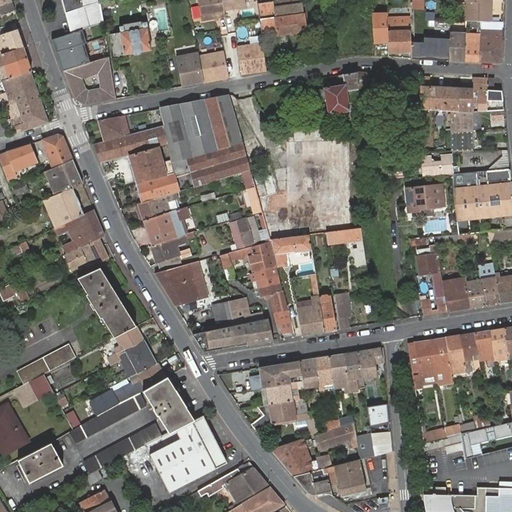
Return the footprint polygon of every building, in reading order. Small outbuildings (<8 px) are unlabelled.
[(61,0),(70,34),(82,30),(103,24),(100,9),(100,4),(97,5),(95,0),(61,0)] [(117,5),(115,0),(100,4),(100,9),(117,5)] [(223,17),(222,11),(220,0),(195,0),(199,22),(223,17)] [(220,0),(222,11),(244,6),(243,0),(220,0)] [(257,3),(261,35),(277,33),(277,35),(306,31),(302,4),(301,4),(299,0),(272,0),(273,1),(257,3)] [(412,0),(412,8),(422,9),(423,0),(412,0)] [(467,1),(465,20),(480,21),(490,21),(491,0),(457,0),(458,0),(467,1)] [(0,14),(15,10),(12,3),(0,6),(0,14)] [(372,9),(373,43),(388,42),(387,24),(387,21),(378,21),(377,16),(377,9),(372,9)] [(498,28),(503,28),(503,22),(490,21),(480,21),(480,27),(480,30),(498,31),(498,28)] [(124,55),(152,50),(147,22),(119,27),(121,32),(109,34),(114,60),(125,58),(124,55)] [(388,42),(388,53),(410,52),(410,45),(410,41),(409,24),(387,24),(388,42)] [(479,40),(478,61),(496,62),(501,56),(503,28),(498,28),(498,31),(480,30),(480,35),(479,40)] [(0,55),(23,48),(17,30),(0,35),(0,55)] [(52,40),(62,71),(90,62),(83,44),(86,43),(82,30),(70,34),(52,40)] [(410,52),(411,57),(449,60),(450,38),(450,33),(434,32),(434,46),(410,45),(410,52)] [(450,38),(449,60),(463,60),(465,39),(450,38)] [(465,39),(463,60),(478,61),(479,40),(465,39)] [(258,72),(267,71),(263,44),(237,48),(241,75),(255,73),(255,71),(258,70),(258,72)] [(0,68),(26,59),(23,48),(0,55),(0,68)] [(227,78),(222,52),(197,57),(200,70),(202,83),(227,78)] [(197,54),(175,58),(180,87),(195,84),(193,72),(200,70),(197,57),(197,54)] [(84,105),(116,99),(112,72),(109,56),(90,62),(62,71),(74,99),(84,105)] [(31,72),(26,59),(0,68),(0,82),(30,72),(31,72)] [(121,70),(112,72),(116,99),(126,98),(121,70)] [(0,90),(1,93),(0,93),(0,97),(2,97),(6,96),(6,98),(17,94),(16,89),(34,84),(30,72),(0,82),(0,90)] [(358,95),(358,88),(357,72),(343,74),(345,85),(341,85),(323,88),(323,90),(318,90),(319,100),(325,98),(325,101),(358,95)] [(385,81),(385,74),(364,72),(357,72),(358,88),(368,88),(369,80),(378,80),(385,81)] [(459,111),(460,88),(430,86),(430,77),(420,77),(419,86),(418,110),(450,111),(459,111)] [(473,89),(473,92),(479,93),(479,104),(487,104),(487,101),(503,101),(502,91),(495,91),(488,91),(488,85),(473,83),(473,89)] [(16,105),(38,97),(34,84),(16,89),(17,94),(6,98),(6,96),(2,97),(3,100),(7,99),(8,102),(4,103),(6,106),(15,103),(16,105)] [(470,112),(472,112),(473,92),(473,89),(460,88),(459,111),(470,112)] [(358,117),(358,95),(325,101),(327,115),(355,109),(355,118),(358,117)] [(215,150),(193,154),(187,155),(190,172),(193,186),(243,171),(251,168),(233,105),(230,96),(206,100),(215,150)] [(32,115),(43,111),(38,97),(16,105),(19,116),(31,112),(32,115)] [(206,100),(181,105),(193,154),(215,150),(206,100)] [(151,129),(139,132),(143,150),(159,145),(158,141),(162,139),(163,144),(168,143),(171,159),(173,172),(174,176),(190,172),(187,155),(193,154),(181,105),(162,108),(165,125),(151,129)] [(47,122),(43,111),(32,115),(31,112),(19,116),(9,119),(14,133),(47,122)] [(470,112),(459,111),(450,111),(450,116),(451,132),(470,131),(470,112)] [(126,115),(99,120),(103,141),(130,134),(126,115)] [(451,133),(452,151),(472,152),(470,131),(451,132),(451,133)] [(103,141),(93,144),(101,162),(129,154),(143,150),(139,132),(130,134),(103,141)] [(58,134),(34,143),(39,155),(41,162),(45,172),(73,159),(63,136),(58,134)] [(143,150),(129,154),(137,182),(173,172),(171,159),(163,161),(159,145),(143,150)] [(503,156),(486,170),(510,168),(508,149),(503,149),(503,156)] [(511,189),(510,168),(486,170),(459,173),(459,166),(452,166),(451,154),(440,155),(440,161),(431,162),(431,155),(420,157),(421,176),(453,173),(453,191),(458,234),(473,232),(488,231),(504,229),(511,228),(511,189)] [(41,162),(39,155),(32,158),(35,164),(41,162)] [(83,183),(73,159),(45,172),(55,195),(72,188),(83,183)] [(256,186),(251,168),(243,171),(247,189),(256,186)] [(177,191),(174,176),(173,172),(137,182),(142,202),(175,192),(177,191)] [(24,181),(33,177),(30,173),(22,176),(24,181)] [(17,195),(29,190),(25,182),(14,187),(17,195)] [(421,208),(445,205),(442,184),(407,187),(409,211),(421,210),(421,208)] [(262,209),(261,206),(259,197),(256,186),(247,189),(254,212),(262,209)] [(72,188),(55,195),(44,200),(56,227),(67,222),(73,219),(84,214),(72,188)] [(138,203),(144,219),(170,211),(167,201),(177,198),(175,192),(142,202),(138,203)] [(200,201),(214,197),(213,194),(209,195),(208,193),(199,196),(200,201)] [(144,219),(152,245),(183,235),(185,235),(180,218),(189,215),(187,206),(170,211),(144,219)] [(103,230),(94,209),(84,214),(73,219),(82,237),(80,238),(81,240),(77,242),(79,248),(80,248),(83,247),(86,245),(95,241),(100,239),(103,237),(105,236),(105,235),(103,230)] [(219,223),(229,220),(228,215),(218,218),(219,223)] [(71,252),(80,248),(79,248),(77,242),(81,240),(80,238),(82,237),(73,219),(67,222),(56,227),(54,228),(57,235),(67,232),(71,240),(61,244),(66,255),(67,254),(71,252)] [(226,225),(230,236),(234,247),(243,244),(241,238),(248,236),(243,219),(226,225)] [(367,263),(361,227),(327,233),(329,244),(356,239),(357,247),(352,248),(355,265),(367,263)] [(505,240),(504,229),(488,231),(490,241),(505,240)] [(185,235),(183,235),(185,240),(186,244),(195,241),(192,232),(189,233),(185,235)] [(473,232),(458,234),(459,241),(474,239),(473,232)] [(459,241),(458,234),(445,235),(446,243),(459,242),(459,241)] [(152,246),(158,265),(181,259),(180,255),(175,256),(171,244),(176,243),(185,240),(183,235),(152,245),(152,246)] [(446,243),(445,235),(435,236),(436,244),(446,243)] [(310,236),(307,236),(272,242),(280,267),(290,265),(288,253),(295,252),(296,255),(302,253),(302,250),(312,248),(310,236)] [(410,241),(411,247),(434,244),(433,238),(410,241)] [(110,258),(100,239),(95,241),(86,245),(83,247),(80,248),(71,252),(67,254),(74,269),(88,262),(90,267),(110,258)] [(280,267),(272,242),(271,242),(270,240),(247,246),(249,252),(254,270),(257,270),(261,295),(271,293),(273,293),(282,332),(292,331),(284,291),(282,291),(277,268),(280,267)] [(32,254),(26,241),(19,245),(25,257),(32,254)] [(175,256),(180,255),(176,243),(171,244),(175,256)] [(234,250),(236,255),(249,252),(247,246),(234,250)] [(429,255),(416,257),(419,275),(434,273),(438,298),(440,313),(449,311),(444,284),(443,280),(442,272),(438,272),(435,255),(436,254),(435,246),(427,247),(429,255)] [(223,257),(225,267),(232,265),(230,258),(236,257),(236,255),(234,250),(222,254),(223,257)] [(158,265),(160,271),(182,265),(181,259),(158,265)] [(154,273),(175,307),(199,300),(197,292),(192,293),(189,279),(193,278),(188,263),(182,265),(160,271),(154,273)] [(317,274),(315,263),(297,267),(299,277),(317,274)] [(113,338),(136,327),(121,299),(115,302),(113,296),(119,294),(104,266),(79,278),(84,288),(88,295),(86,296),(97,319),(100,318),(104,325),(111,340),(113,338)] [(497,278),(496,275),(481,278),(481,279),(482,286),(498,283),(497,278)] [(501,303),(511,301),(511,275),(497,278),(498,283),(501,303)] [(466,281),(465,276),(443,280),(444,284),(466,281)] [(192,293),(197,292),(193,278),(189,279),(192,293)] [(482,286),(481,279),(477,279),(477,285),(471,286),(470,280),(466,281),(471,308),(486,305),(482,286)] [(0,295),(2,300),(17,294),(16,291),(11,281),(0,286),(0,295)] [(297,308),(301,336),(326,332),(322,306),(318,281),(313,282),(316,298),(317,305),(297,308)] [(444,284),(449,311),(471,308),(466,281),(444,284)] [(498,283),(482,286),(486,305),(501,303),(498,283)] [(17,294),(21,304),(30,300),(24,287),(16,291),(17,294)] [(341,329),(349,328),(348,318),(352,317),(348,292),(335,294),(341,329)] [(282,332),(273,293),(271,293),(279,333),(282,332)] [(235,325),(244,323),(258,320),(257,312),(250,314),(246,297),(229,301),(235,325)] [(295,302),(297,308),(317,305),(316,298),(295,302)] [(429,300),(421,301),(423,315),(432,314),(429,300)] [(211,304),(217,329),(235,325),(229,301),(211,304)] [(326,332),(335,330),(331,305),(322,306),(326,332)] [(244,323),(247,344),(273,340),(268,318),(258,320),(244,323)] [(203,352),(247,344),(244,323),(235,325),(217,329),(192,334),(203,352)] [(144,342),(136,327),(113,338),(118,348),(110,352),(112,355),(106,358),(110,366),(116,363),(113,358),(144,342)] [(489,330),(494,359),(509,357),(505,328),(490,330),(489,330)] [(493,359),(494,359),(489,330),(475,333),(479,352),(480,360),(490,358),(491,366),(494,366),(493,359)] [(466,372),(467,374),(472,373),(471,371),(474,370),(472,354),(479,352),(475,333),(460,335),(466,372)] [(460,335),(446,337),(452,374),(466,372),(460,335)] [(437,383),(438,385),(454,383),(452,374),(446,337),(431,340),(437,383)] [(422,385),(437,383),(431,340),(409,343),(413,373),(420,371),(421,376),(414,376),(415,389),(423,388),(422,385)] [(157,364),(144,342),(113,358),(116,363),(120,361),(126,373),(122,376),(125,380),(157,364)] [(41,375),(73,359),(65,347),(18,371),(24,385),(28,383),(41,375)] [(383,362),(381,348),(359,352),(363,379),(378,376),(376,363),(383,362)] [(363,379),(359,352),(345,354),(349,381),(363,379)] [(349,381),(345,354),(330,356),(334,383),(345,381),(346,388),(350,387),(350,383),(349,382),(349,381)] [(315,359),(319,386),(334,383),(330,356),(315,359)] [(304,388),(319,386),(315,359),(300,361),(303,380),(304,388)] [(303,380),(300,361),(259,368),(260,376),(251,377),(252,389),(254,388),(260,387),(266,386),(303,380)] [(164,378),(157,364),(125,380),(88,399),(97,416),(140,392),(143,390),(164,378)] [(52,395),(41,375),(28,383),(38,402),(52,395)] [(167,376),(164,378),(191,420),(194,418),(167,376)] [(191,420),(164,378),(143,390),(169,432),(191,420)] [(269,405),(300,400),(298,389),(304,388),(303,380),(266,386),(269,405)] [(263,405),(269,405),(266,386),(260,387),(263,405)] [(61,407),(69,403),(64,392),(56,396),(61,407)] [(149,408),(140,392),(97,416),(73,431),(69,432),(76,447),(149,408)] [(257,432),(270,422),(280,421),(290,419),(309,416),(306,399),(300,400),(269,405),(263,405),(259,406),(257,406),(262,414),(250,422),(257,432)] [(387,402),(367,406),(370,424),(376,423),(378,434),(390,432),(387,402)] [(0,407),(0,449),(3,456),(25,445),(4,405),(0,407)] [(71,428),(80,425),(76,410),(66,413),(71,428)] [(163,435),(144,445),(168,491),(220,464),(216,458),(223,455),(203,414),(194,418),(191,420),(169,432),(163,435)] [(356,423),(355,416),(340,420),(341,427),(354,423),(356,423)] [(476,430),(490,426),(489,417),(474,421),(475,423),(476,430)] [(326,431),(341,427),(340,420),(340,418),(325,421),(326,431)] [(90,474),(144,445),(163,435),(156,421),(83,460),(90,474)] [(474,457),(471,445),(489,441),(487,433),(494,431),(496,439),(511,435),(511,421),(490,426),(476,430),(462,433),(462,441),(464,460),(474,457)] [(284,440),(281,426),(280,422),(267,426),(272,442),(284,440)] [(357,438),(354,423),(341,427),(326,431),(313,435),(319,452),(357,438)] [(446,437),(462,433),(461,427),(460,423),(444,427),(446,437)] [(461,427),(462,433),(476,430),(475,423),(461,427)] [(430,431),(431,441),(446,437),(444,427),(430,431)] [(421,433),(422,443),(424,442),(431,441),(430,431),(421,433)] [(360,459),(392,451),(390,432),(378,434),(357,438),(360,459)] [(424,442),(422,443),(424,451),(462,441),(462,433),(446,437),(431,441),(424,442)] [(270,448),(292,474),(313,469),(304,438),(270,448)] [(51,443),(19,461),(30,482),(62,465),(51,443)] [(329,454),(319,457),(322,468),(332,465),(329,454)] [(216,458),(220,464),(226,461),(223,455),(216,458)] [(335,470),(338,483),(342,495),(368,489),(363,471),(360,459),(319,469),(321,474),(327,473),(328,477),(333,475),(332,471),(335,470)] [(250,461),(189,494),(193,501),(207,493),(210,496),(225,488),(224,485),(227,483),(238,502),(268,484),(250,461)] [(330,495),(332,496),(330,485),(328,477),(327,473),(321,474),(319,469),(294,476),(308,493),(310,494),(313,494),(315,495),(318,495),(321,495),(324,494),(327,494),(328,494),(330,495)] [(328,477),(330,485),(338,483),(335,470),(332,471),(333,475),(328,477)] [(285,503),(270,486),(225,511),(270,511),(271,511),(285,503)] [(80,502),(85,511),(118,511),(105,488),(80,502)] [(468,498),(468,511),(511,511),(511,495),(500,496),(501,490),(479,489),(479,498),(468,498)] [(468,511),(468,498),(444,498),(438,498),(438,490),(422,490),(423,492),(423,496),(424,501),(425,508),(426,511),(468,511)] [(389,496),(377,498),(378,503),(380,505),(388,504),(390,501),(389,496)]
